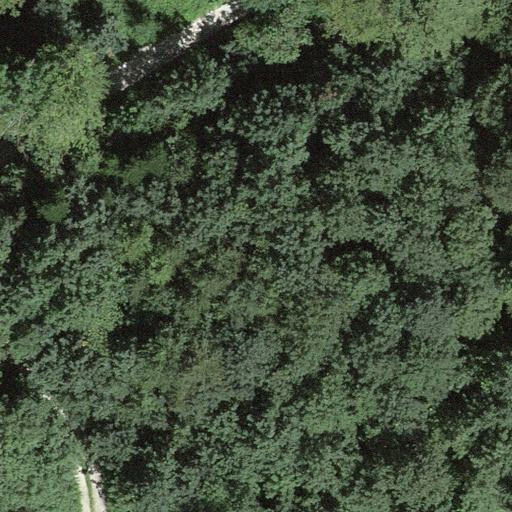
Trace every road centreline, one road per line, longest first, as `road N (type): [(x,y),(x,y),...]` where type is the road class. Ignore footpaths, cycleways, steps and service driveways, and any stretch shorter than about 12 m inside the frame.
road 1 (track): [(255,0),(0,148)]
road 2 (track): [(0,335),(63,429),(86,511)]
